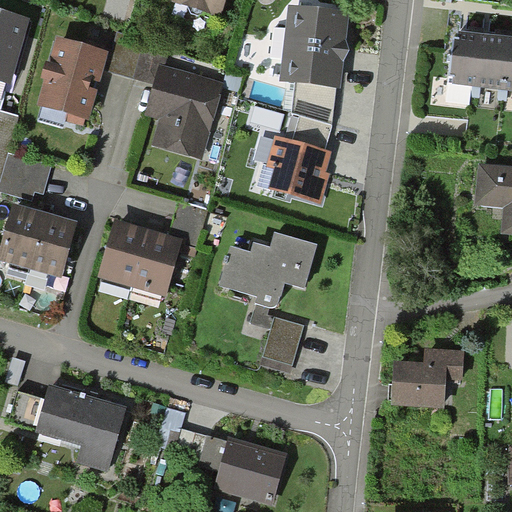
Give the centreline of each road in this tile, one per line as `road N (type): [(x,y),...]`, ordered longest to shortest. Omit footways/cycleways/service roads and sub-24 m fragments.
road 1 (residential): [(0,331),(357,431)]
road 2 (residential): [(408,0),(374,295)]
road 3 (residential): [(374,295),(357,431)]
road 4 (residential): [(374,295),(511,291)]
